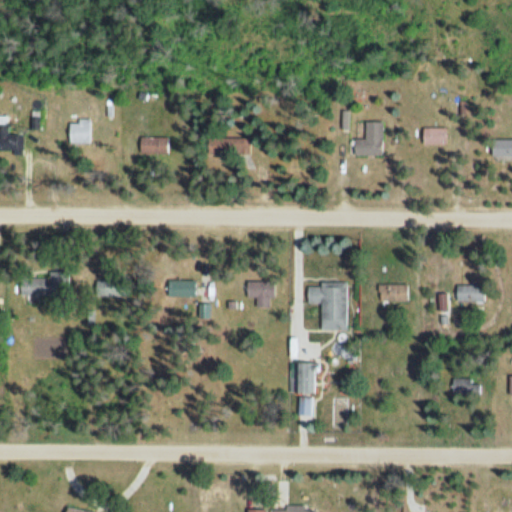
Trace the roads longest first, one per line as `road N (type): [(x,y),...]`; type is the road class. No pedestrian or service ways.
road 1 (residential): [(511,458),(0,451)]
road 2 (residential): [(0,214),(511,218)]
